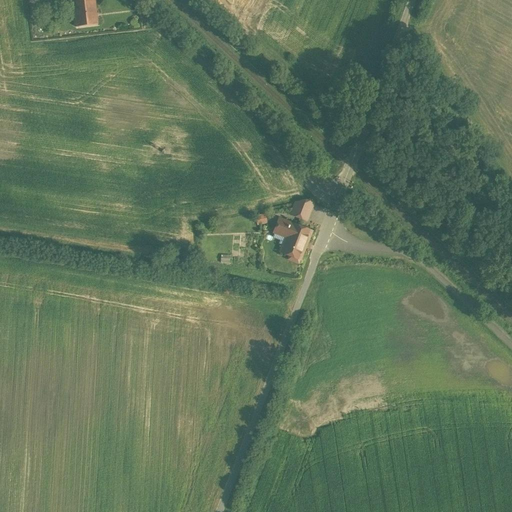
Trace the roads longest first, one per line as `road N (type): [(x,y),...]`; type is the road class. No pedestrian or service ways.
road 1 (unclassified): [(324,234),(219,511)]
road 2 (unclassified): [(411,0),(324,234)]
road 3 (unclassified): [(324,234),(409,253),(511,344)]
